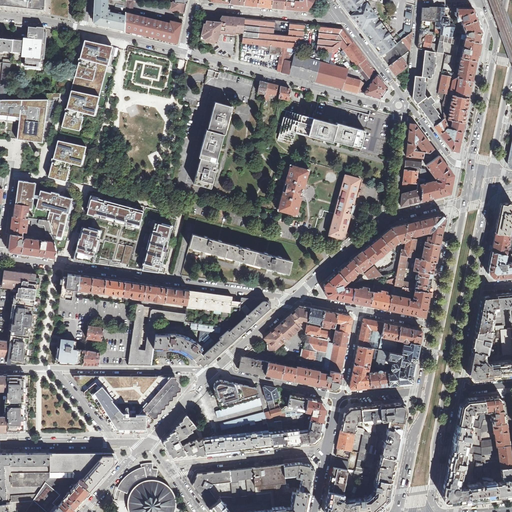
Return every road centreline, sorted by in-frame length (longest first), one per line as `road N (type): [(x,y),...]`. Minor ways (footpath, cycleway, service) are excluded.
road 1 (residential): [(0,256),(294,297)]
road 2 (residential): [(182,53),(392,106)]
road 3 (primary): [(437,430),(479,230)]
road 4 (primary): [(461,221),(424,401)]
road 5 (residential): [(327,451),(169,468)]
road 6 (unclassified): [(208,375),(53,367)]
road 7 (residential): [(344,20),(192,4)]
road 8 (primary): [(498,37),(470,166)]
road 9 (residential): [(339,398),(233,373),(223,361)]
